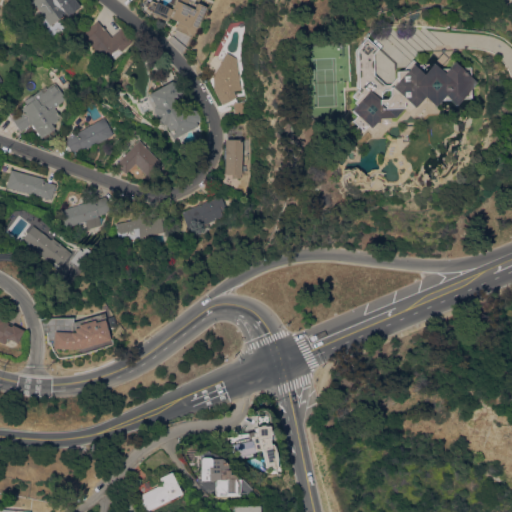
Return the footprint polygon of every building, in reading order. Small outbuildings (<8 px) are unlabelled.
[(30,0),(75,0),(79,6),(67,15),(66,13),(49,25),(30,0)] [(193,0),(193,1),(195,3),(196,2),(204,6),(195,28),(193,27),(189,35),(174,28),(177,21),(166,16),(165,20),(149,13),(150,10),(145,7),(148,0),(150,0),(154,2),(154,1),(170,8),(173,0),(193,0)] [(111,36),(121,28),(132,41),(113,58),(111,55),(107,59),(105,56),(102,59),(80,34),(97,20),(111,36)] [(349,120),(353,115),(348,110),(353,104),(350,102),(353,99),(349,95),(355,88),(353,49),(358,44),(357,43),(362,37),(374,48),(369,54),(370,74),(381,84),(386,84),(393,76),(393,70),(399,70),(408,59),(414,64),(419,63),(420,74),(429,63),(436,69),(445,68),(451,61),(455,65),(469,65),(470,79),(473,82),(468,88),(468,98),(458,98),(453,105),(447,99),(437,99),(432,105),(420,96),(411,107),(405,101),(400,102),(401,107),(392,117),(376,118),(367,127),(365,125),(360,131),(349,120)] [(241,89),(233,90),(237,96),(222,105),(213,89),(213,73),(207,70),(215,58),(220,61),(226,52),(236,57),(240,57),(241,63),(242,63),(243,69),(238,70),(241,89)] [(165,124),(162,125),(158,121),(157,119),(155,116),(154,113),(153,110),(153,106),(155,105),(148,93),(177,77),(185,91),(179,94),(180,96),(175,99),(181,111),(191,106),(200,123),(173,138),(165,124)] [(44,86),(46,89),(56,82),(67,99),(55,107),(62,116),(52,123),(55,128),(54,129),(56,133),(51,137),(48,133),(42,138),(32,123),(20,131),(11,118),(13,117),(10,114),(26,103),(24,100),(44,86)] [(249,116),(235,117),(233,102),(247,100),(249,116)] [(105,117),(114,134),(98,143),(97,142),(83,150),(82,147),(77,149),(72,152),(65,139),(105,117)] [(399,126),(412,125),(413,134),(396,134),(396,128),(399,128),(399,126)] [(116,163),(140,139),(163,163),(150,177),(136,163),(126,173),(116,163)] [(242,139),(242,177),(225,177),(226,159),(225,159),(225,147),(226,147),(226,139),(242,139)] [(11,169),(44,178),(43,181),(56,184),(51,199),(6,186),(11,169)] [(222,194),(228,208),(222,210),(224,214),(222,217),(209,222),(212,229),(204,233),(201,226),(189,230),(183,215),(183,211),(222,194)] [(106,196),(110,211),(99,215),(102,224),(87,229),(85,221),(67,226),(61,209),(106,196)] [(143,236),(143,237),(138,238),(137,236),(119,240),(116,222),(133,219),(135,218),(136,216),(137,215),(136,212),(148,210),(150,218),(162,216),(165,232),(143,236)] [(61,266),(46,254),(44,257),(28,245),(29,244),(22,238),(33,225),(51,240),(53,237),(69,249),(67,252),(70,254),(61,266)] [(74,256),(80,248),(91,257),(82,268),(71,260),(74,256)] [(50,318),(74,317),(74,321),(104,311),(106,318),(105,319),(111,339),(80,348),(80,347),(75,349),(54,348),(55,331),(52,330),(50,318)] [(0,318),(23,330),(17,343),(7,338),(5,344),(0,341),(0,318)] [(261,449),(254,451),(254,452),(251,453),(251,455),(240,457),(239,455),(235,456),(235,454),(233,454),(232,453),(232,451),(231,449),(231,447),(233,446),(232,444),(236,443),(235,440),(248,438),(247,433),(253,431),(254,433),(255,432),(254,428),(256,427),(256,415),(267,414),(268,425),(270,425),(270,430),(271,430),(272,434),(270,434),(270,439),(269,439),(270,444),(272,443),(275,449),(276,456),(277,461),(276,466),(276,469),(265,466),(261,449)] [(199,459),(200,457),(209,457),(209,458),(221,458),(227,464),(227,469),(228,469),(229,473),(234,473),(234,478),(239,478),(239,492),(237,492),(237,495),(215,495),(214,490),(214,489),(213,487),(213,486),(215,485),(215,480),(199,480),(199,475),(198,475),(198,469),(196,469),(196,459),(199,459)] [(181,493),(144,511),(137,496),(141,493),(137,486),(148,480),(152,488),(161,483),(158,477),(170,471),(181,493)]
